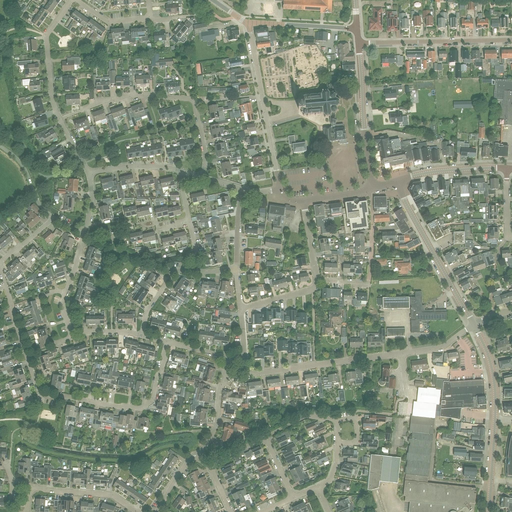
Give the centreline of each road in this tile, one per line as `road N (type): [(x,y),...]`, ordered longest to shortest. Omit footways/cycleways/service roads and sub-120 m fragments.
road 1 (residential): [(166,341),(152,399),(141,408),(43,394),(0,268)]
road 2 (residential): [(242,354),(255,373),(439,348),(473,323)]
road 3 (residential): [(201,177),(204,150),(189,98),(123,96),(60,118)]
road 4 (secondary): [(488,511),(495,397),(473,323)]
road 5 (residential): [(155,511),(210,437),(227,355)]
road 6 (tertiary): [(247,23),(280,189)]
road 7 (secondary): [(473,323),(396,182)]
road 8 (residential): [(511,37),(358,43)]
road 9 (secondary): [(372,188),(358,43)]
road 10 (residential): [(372,188),(369,280),(316,280)]
road 11 (residential): [(145,335),(150,307),(175,269),(236,272)]
road 12 (unclassified): [(60,118),(46,35),(70,0)]
